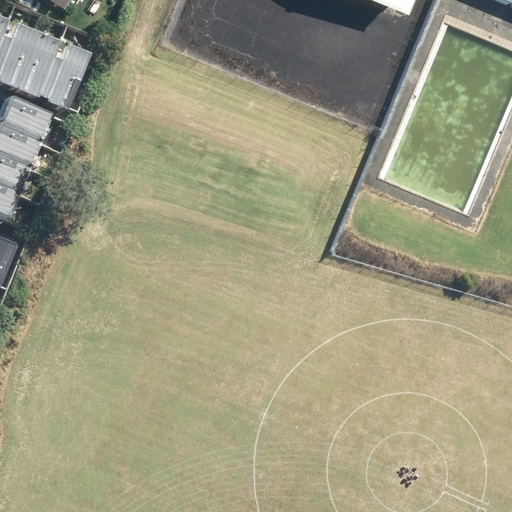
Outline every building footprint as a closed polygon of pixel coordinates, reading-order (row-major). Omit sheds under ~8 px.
[(53,0),(62,5),(64,3),(73,8),(78,0),(53,0)] [(7,23),(0,40),(0,85),(10,89),(32,33),(7,23)] [(32,33),(10,89),(35,99),(57,42),(32,33)] [(57,42),(35,99),(60,108),(82,52),(57,42)] [(57,121),(14,104),(3,131),(46,148),(57,121)] [(46,148),(3,131),(0,139),(0,160),(35,175),(46,148)] [(35,175),(0,160),(0,191),(25,202),(35,175)] [(25,202),(0,191),(0,222),(14,228),(25,202)]
